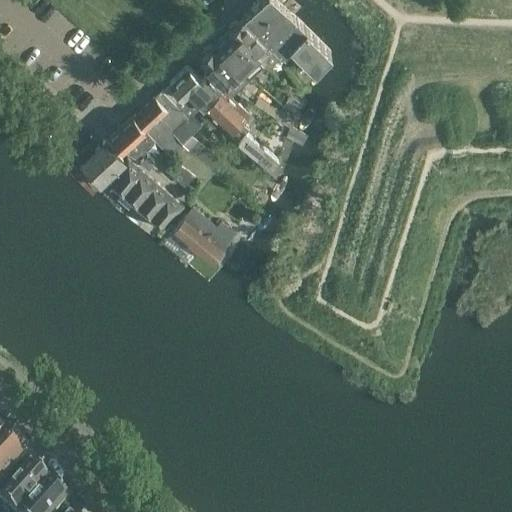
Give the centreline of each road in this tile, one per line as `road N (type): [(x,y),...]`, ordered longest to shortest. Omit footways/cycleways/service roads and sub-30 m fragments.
road 1 (residential): [(1,0),(121,105),(232,0)]
road 2 (residential): [(102,511),(0,406)]
